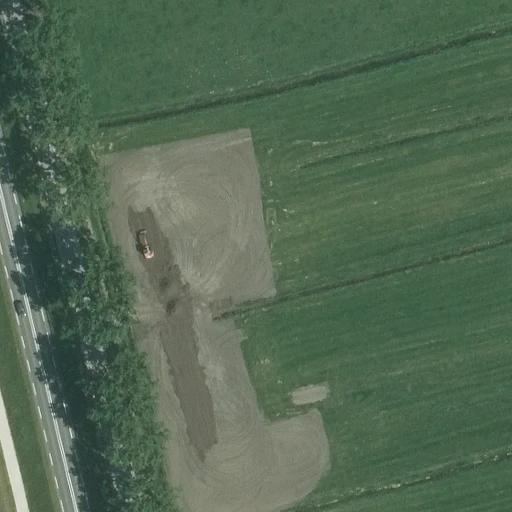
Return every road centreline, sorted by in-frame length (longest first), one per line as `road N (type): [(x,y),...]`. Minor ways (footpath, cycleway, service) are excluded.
road 1 (unclassified): [(130,511),(8,0)]
road 2 (primary): [(75,511),(0,193)]
